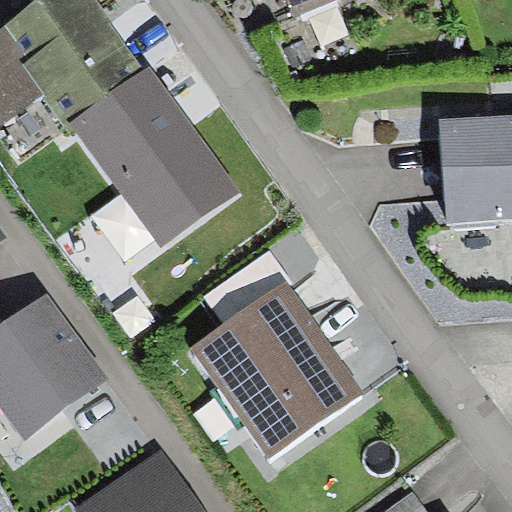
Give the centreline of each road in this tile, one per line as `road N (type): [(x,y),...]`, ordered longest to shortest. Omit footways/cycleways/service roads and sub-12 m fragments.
road 1 (residential): [(176,0),(511,459)]
road 2 (residential): [(0,208),(217,511)]
